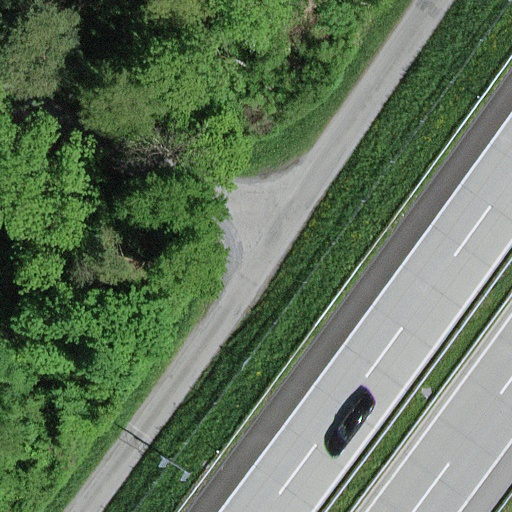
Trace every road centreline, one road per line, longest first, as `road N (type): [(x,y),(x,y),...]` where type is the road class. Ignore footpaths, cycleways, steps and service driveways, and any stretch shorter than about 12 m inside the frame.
road 1 (track): [(92,511),(430,0)]
road 2 (motorway): [(511,174),(261,511)]
road 3 (track): [(0,95),(286,220)]
road 4 (motorway): [(409,511),(511,374)]
